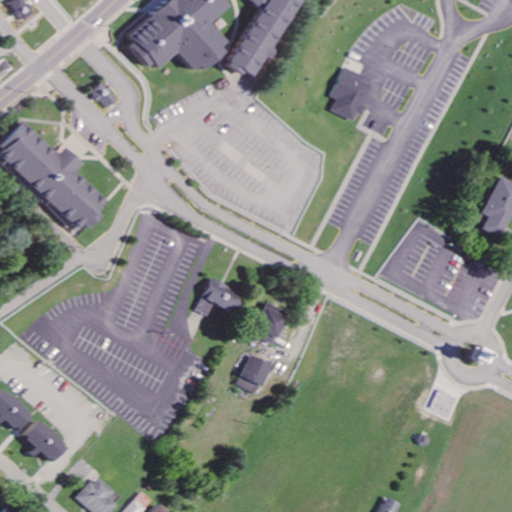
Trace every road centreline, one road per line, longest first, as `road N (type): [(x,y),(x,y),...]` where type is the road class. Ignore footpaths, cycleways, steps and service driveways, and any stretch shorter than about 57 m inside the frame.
road 1 (tertiary): [(463,337),(209,208),(141,138),(121,85),(78,38)]
road 2 (tertiary): [(41,70),(192,215),(451,351)]
road 3 (residential): [(330,272),(456,29),(447,0),(494,17),(456,29)]
road 4 (residential): [(59,511),(0,457),(68,267),(87,259)]
road 5 (secondary): [(0,104),(120,0)]
road 6 (residential): [(87,259),(112,249),(158,158)]
road 7 (tertiary): [(471,375),(490,355),(476,336),(451,351),(454,367),(471,375)]
